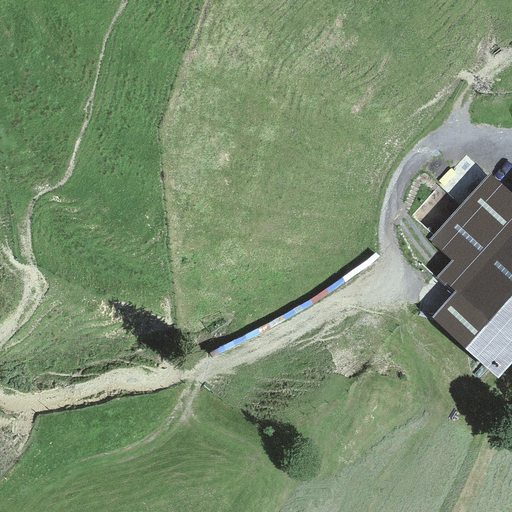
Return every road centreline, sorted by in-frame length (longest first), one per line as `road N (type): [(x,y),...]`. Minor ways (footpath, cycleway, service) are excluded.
road 1 (track): [(0,502),(147,444),(223,360),(328,310),(400,258),(464,182),(511,151)]
road 2 (track): [(450,199),(418,160),(424,125),(511,53)]
